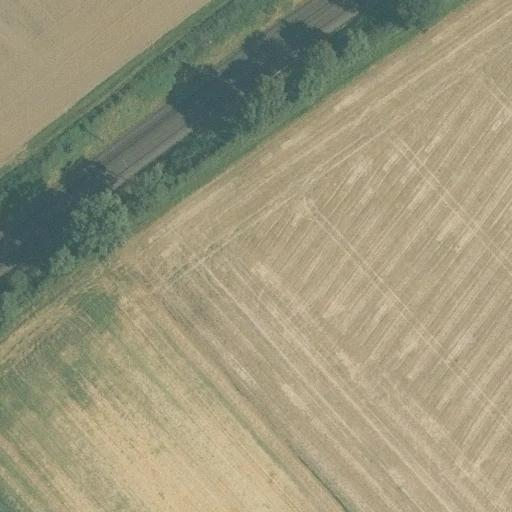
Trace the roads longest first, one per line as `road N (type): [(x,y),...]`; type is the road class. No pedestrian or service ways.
road 1 (track): [(495,0),(270,154),(0,373)]
road 2 (track): [(262,0),(0,197)]
